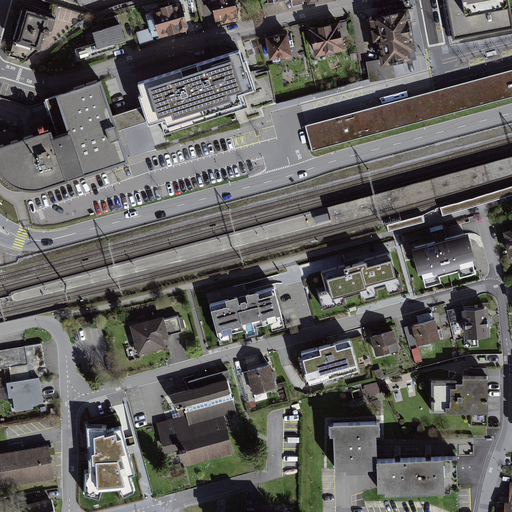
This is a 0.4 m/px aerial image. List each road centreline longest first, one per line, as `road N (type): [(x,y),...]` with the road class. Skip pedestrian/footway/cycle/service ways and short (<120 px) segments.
road 1 (primary): [(0,228),(52,239),(511,112)]
road 2 (residential): [(68,398),(487,286),(500,287),(509,360)]
road 3 (residential): [(365,0),(53,83),(0,68)]
road 4 (residential): [(484,511),(502,444),(509,360)]
road 5 (residential): [(68,398),(58,328),(33,321),(0,329)]
